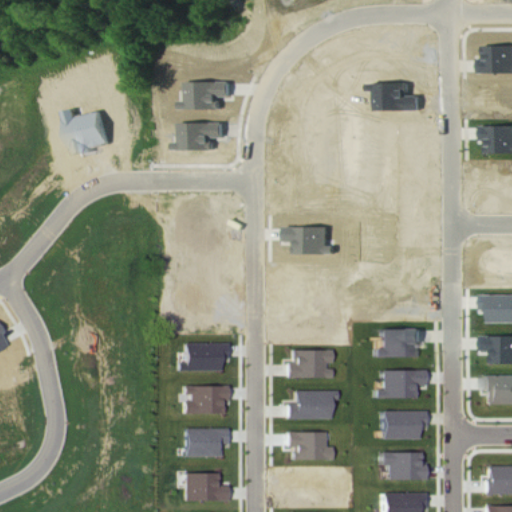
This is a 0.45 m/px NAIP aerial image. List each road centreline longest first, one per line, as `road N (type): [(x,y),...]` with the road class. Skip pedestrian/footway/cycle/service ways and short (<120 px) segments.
road 1 (residential): [(256,511),(255,147),(268,92),(294,49),(336,18),(454,11)]
road 2 (residential): [(453,511),(453,0)]
road 3 (residential): [(0,279),(69,204),(101,187),(255,182)]
road 4 (residential): [(2,278),(41,347),(56,433),(36,473),(0,494)]
